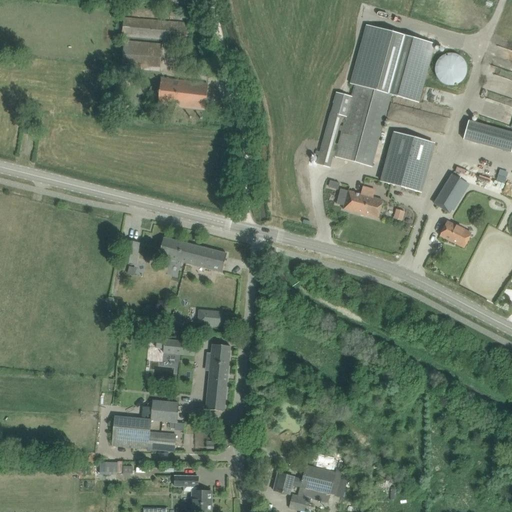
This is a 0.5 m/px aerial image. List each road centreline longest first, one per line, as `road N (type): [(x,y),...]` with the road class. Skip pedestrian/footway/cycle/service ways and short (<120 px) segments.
road 1 (unclassified): [(248,511),(237,459),(259,232)]
road 2 (track): [(511,404),(300,281),(286,253)]
road 3 (tertiary): [(511,329),(403,273),(259,232)]
road 4 (tertiary): [(259,232),(0,166)]
road 5 (track): [(243,239),(246,131),(211,0)]
